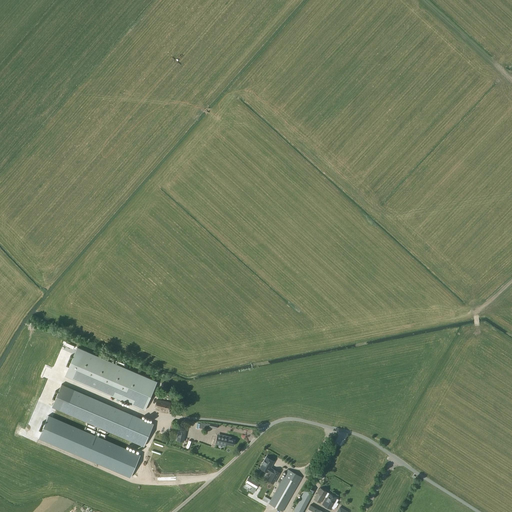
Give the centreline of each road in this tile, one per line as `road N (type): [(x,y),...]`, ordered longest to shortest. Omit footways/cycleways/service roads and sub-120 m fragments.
road 1 (unclassified): [(173,511),(282,420),(366,440),(477,511)]
road 2 (track): [(421,0),(511,83)]
